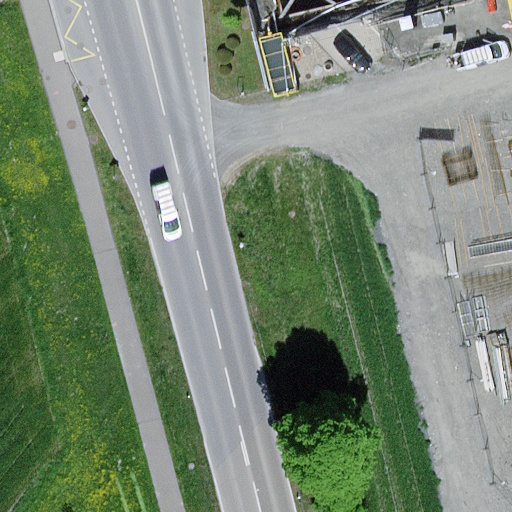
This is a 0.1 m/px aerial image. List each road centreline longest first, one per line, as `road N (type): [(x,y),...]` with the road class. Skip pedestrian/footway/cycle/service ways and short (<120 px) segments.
road 1 (secondary): [(134,0),(260,511)]
road 2 (track): [(171,148),(511,67)]
